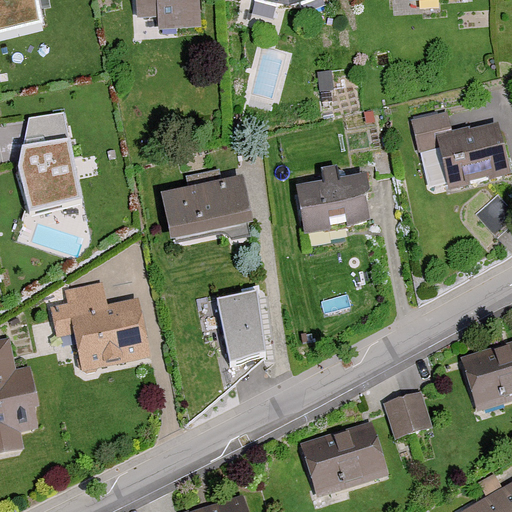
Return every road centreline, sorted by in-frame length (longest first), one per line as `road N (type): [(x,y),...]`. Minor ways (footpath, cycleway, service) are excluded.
road 1 (residential): [(511,286),(81,511)]
road 2 (unknown): [(0,327),(133,233)]
